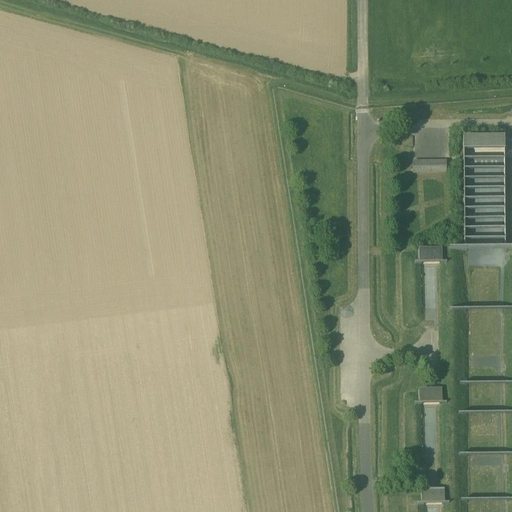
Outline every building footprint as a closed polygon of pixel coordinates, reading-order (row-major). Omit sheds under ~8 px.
[(462,141),(462,154),(463,154),(503,153),(504,153),(504,140),(462,141)] [(446,164),(417,164),(417,170),(412,170),(412,175),(446,174),(446,164)] [(465,244),(466,251),(501,249),(500,242),(465,244)] [(418,253),(418,267),(442,267),(442,253),(418,253)] [(418,394),(418,407),(441,406),(441,393),(418,394)] [(420,493),(420,507),(444,507),(444,493),(420,493)]
